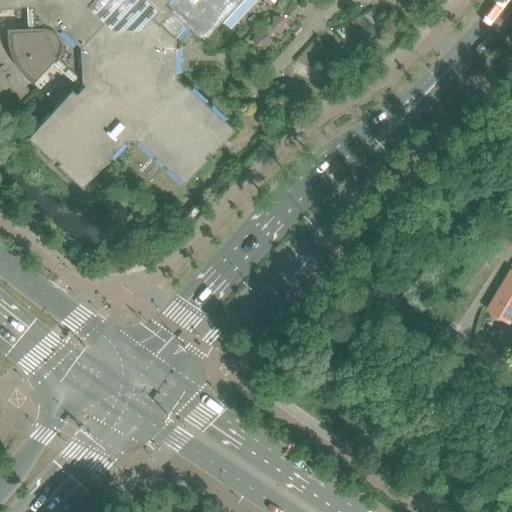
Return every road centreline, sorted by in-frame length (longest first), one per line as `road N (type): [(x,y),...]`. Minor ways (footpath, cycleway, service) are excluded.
road 1 (unclassified): [(437,92),(293,189),(126,354)]
road 2 (unclassified): [(165,382),(437,92)]
road 3 (secondary): [(354,511),(165,382)]
road 4 (secondary): [(136,411),(288,511)]
road 5 (secondary): [(126,354),(0,260)]
road 6 (secondary): [(39,511),(136,411)]
road 7 (secondary): [(93,385),(0,482)]
